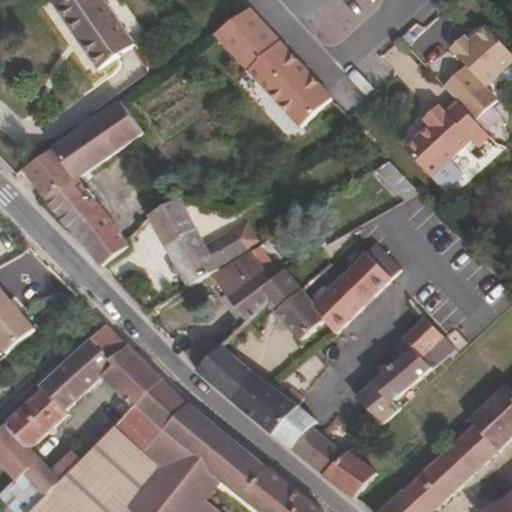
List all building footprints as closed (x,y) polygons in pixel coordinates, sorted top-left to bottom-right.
[(134,47),(98,0),(71,0),(54,13),(98,75),(134,47)] [(329,99),(244,11),(211,36),(299,129),(329,99)] [(511,64),(511,63),(511,61),(485,30),(467,46),(462,39),(447,51),(463,69),(441,89),(455,106),(471,124),(494,104),(481,90),(496,77),(511,64)] [(511,86),(511,64),(496,77),(503,86),(511,88),(511,86)] [(76,178),(143,137),(122,105),(53,150),(74,179),(76,178)] [(447,161),(467,144),(472,149),(484,138),(471,124),(455,106),(443,116),(436,110),(420,124),(424,128),(401,149),(428,178),(429,177),(447,161)] [(123,240),(76,178),(74,179),(53,150),(24,169),(102,268),(136,239),(131,234),(123,240)] [(417,192),(391,160),(378,169),(402,201),(417,192)] [(458,179),(458,173),(447,161),(429,177),(439,189),(445,190),(458,179)] [(218,267),(246,253),(236,234),(205,248),(180,203),(152,219),(192,287),(212,275),(220,271),(218,267)] [(407,260),(382,238),(369,252),(394,274),(407,260)] [(264,287),(280,274),(257,249),(220,271),(212,275),(254,328),(271,313),(279,307),(264,287)] [(336,336),(394,274),(369,252),(347,275),(333,262),(303,289),(318,307),(311,314),(324,325),(336,336)] [(303,289),(286,269),(280,274),(264,287),(279,307),(271,313),(305,345),(324,325),(311,314),(318,307),(303,289)] [(35,331),(0,290),(0,347),(7,356),(35,331)] [(395,406),(432,370),(421,360),(444,336),(427,318),(398,348),(403,353),(358,398),(360,400),(354,407),(359,411),(365,404),(371,410),(337,445),(313,425),(318,419),(301,405),(272,435),(326,476),(353,453),(401,410),(395,406)] [(128,359),(121,353),(128,345),(107,324),(39,386),(42,390),(6,426),(30,451),(68,415),(65,411),(89,390),(102,379),(116,391),(106,404),(93,419),(109,435),(163,378),(134,352),(128,359)] [(202,372),(236,343),(238,342),(229,332),(216,343),(211,337),(187,356),(202,372)] [(432,370),(455,348),(444,336),(421,360),(432,370)] [(273,376),(236,343),(202,372),(199,375),(242,410),(273,376)] [(299,403),(305,397),(294,386),(289,391),(273,376),(242,410),(272,435),(301,405),(299,403)] [(197,511),(205,503),(222,483),(193,460),(176,481),(142,453),(188,404),(163,378),(109,435),(81,465),(62,484),(35,511),(126,511),(130,508),(135,511),(197,511)] [(116,391),(102,379),(89,390),(106,404),(116,391)] [(511,511),(511,393),(507,388),(472,421),(477,427),(421,478),(423,480),(408,493),(404,490),(379,511),(433,511),(511,444),(511,495),(504,502),(486,511),(511,511)] [(319,511),(188,404),(142,453),(176,481),(193,460),(222,483),(259,511),(319,511)] [(0,511),(35,511),(62,484),(51,473),(30,451),(6,426),(0,431),(0,464),(17,483),(0,499),(0,511)] [(355,496),(377,473),(353,453),(326,476),(355,496)] [(62,484),(81,465),(69,454),(51,473),(62,484)] [(215,511),(205,503),(197,511),(215,511)]
